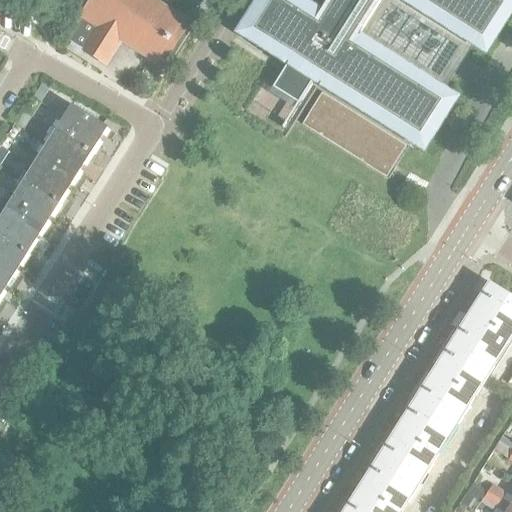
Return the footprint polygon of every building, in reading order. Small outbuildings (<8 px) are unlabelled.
[(89,0),(79,16),(65,39),(105,65),(120,41),(155,63),(161,53),(167,57),(182,32),(176,29),(183,19),(152,0),(89,0)] [(511,0),(328,0),(320,13),(318,12),(299,0),(258,0),(254,6),(238,33),(242,36),(243,36),(244,37),(245,37),(246,38),(247,39),(248,39),(249,40),(250,41),(251,41),(286,63),(287,64),(284,68),(284,69),(281,74),(279,77),(272,88),(298,104),(313,80),(318,83),(320,85),(410,142),(423,150),(442,119),(445,114),(455,99),(443,91),(359,37),(358,37),(357,36),(380,0),(401,0),(472,45),(484,53),(504,21),(507,17),(511,9),(511,0)] [(54,131),(91,154),(107,128),(71,105),(54,131)] [(75,180),(91,154),(54,131),(39,156),(75,180)] [(12,141),(6,137),(1,146),(6,149),(12,141)] [(75,180),(39,156),(23,181),(59,205),(75,180)] [(43,230),(59,205),(23,181),(7,207),(43,230)] [(7,207),(0,217),(0,237),(27,255),(43,230),(7,207)] [(0,272),(11,280),(27,255),(0,237),(0,272)] [(0,297),(11,280),(0,272),(0,297)] [(511,298),(488,282),(450,342),(493,369),(511,338),(511,298)] [(450,342),(413,400),(456,427),(493,369),(450,342)] [(413,400),(377,457),(420,485),(456,427),(413,400)] [(497,443),(511,452),(511,451),(498,442),(497,443)] [(511,462),(511,452),(497,443),(493,450),(508,459),(507,460),(511,462)] [(342,511),(402,511),(420,485),(377,457),(342,511)] [(501,500),(511,506),(511,496),(492,484),(487,491),(501,500)] [(501,500),(487,491),(483,497),(497,506),(501,500)]
